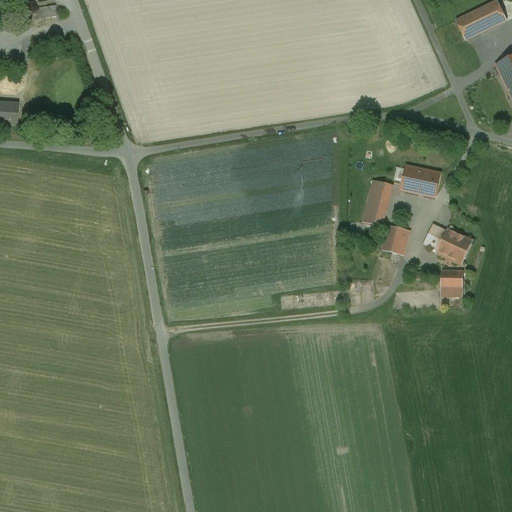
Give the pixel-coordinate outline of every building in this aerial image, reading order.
[(511,0),(499,0),(455,21),(465,41),(511,18),(511,0)] [(0,18),(37,14),(37,20),(57,17),(55,6),(55,7),(0,14),(0,18)] [(511,56),(495,65),(511,102),(511,56)] [(0,125),(16,127),(16,128),(17,128),(19,105),(18,105),(18,106),(0,104),(0,125)] [(368,157),(376,158),(378,146),(370,145),(368,157)] [(404,181),(402,191),(435,199),(441,168),(408,161),(404,181)] [(396,190),(402,191),(404,181),(398,180),(396,190)] [(393,186),(374,181),(363,223),(382,228),(393,186)] [(390,217),(388,227),(395,229),(398,219),(390,217)] [(438,253),(447,232),(433,225),(423,245),(438,253)] [(395,229),(388,227),(382,251),(404,257),(410,233),(395,229)] [(472,242),(448,231),(447,232),(438,253),(437,254),(461,266),(472,242)] [(463,273),(442,272),(440,298),(462,298),(463,273)]
